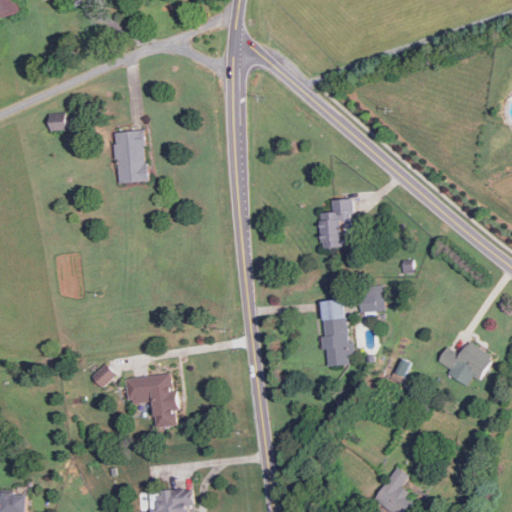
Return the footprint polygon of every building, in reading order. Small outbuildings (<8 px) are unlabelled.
[(0,0),(0,17),(21,14),(18,0),(0,0)] [(69,114),(52,114),(52,130),(69,130),(69,114)] [(120,181),(149,180),(147,131),(118,132),(120,181)] [(323,211),(324,247),(348,246),(347,220),(355,220),(354,198),(336,199),(336,211),(323,211)] [(387,313),(386,285),(363,286),(363,314),(387,313)] [(327,364),(350,364),(349,299),(325,299),(327,364)] [(462,373),(459,379),(470,385),(475,375),(483,379),(496,355),(471,341),(464,354),(449,346),(441,362),(462,373)] [(106,387),(118,374),(108,363),(95,376),(106,387)] [(129,377),(132,403),(156,401),(159,427),(181,425),(176,373),(129,377)] [(395,511),(415,511),(421,503),(402,489),(412,474),(400,466),(377,499),(395,511)] [(194,511),(193,488),(153,490),(153,511),(194,511)] [(0,511),(29,511),(30,492),(0,491),(0,511)]
